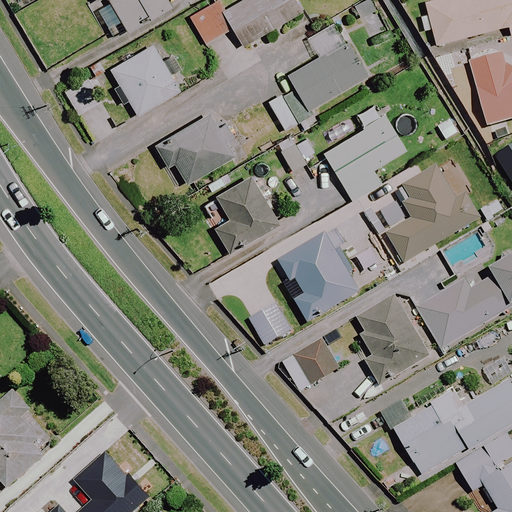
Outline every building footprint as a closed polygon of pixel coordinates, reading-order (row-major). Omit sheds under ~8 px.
[(171,8),(166,0),(97,0),(98,2),(101,0),(108,0),(127,33),(171,8)] [(303,13),(294,0),(245,0),(226,11),(220,1),(190,19),(205,46),(232,31),(242,48),(303,13)] [(511,0),(437,0),(424,4),(436,47),(508,27),(510,36),(511,35),(511,0)] [(367,80),(348,44),(288,76),(307,112),(367,80)] [(180,92),(153,46),(110,70),(138,117),(180,92)] [(488,129),(492,127),(496,140),(510,136),(506,123),(511,121),(511,80),(510,81),(502,56),(469,65),(488,129)] [(86,78),(64,91),(80,118),(102,105),(86,78)] [(300,124),(285,94),(268,102),(283,132),(300,124)] [(405,152),(376,104),(356,116),(365,130),(323,156),(352,202),(381,185),(373,172),(405,152)] [(234,157),(208,117),(156,150),(168,169),(174,165),(187,187),(234,157)] [(306,165),(290,137),(276,144),(292,173),(306,165)] [(511,145),(496,156),(511,182),(511,145)] [(499,201),(480,212),(449,161),(403,188),(410,201),(403,205),(413,220),(386,236),(404,266),(477,222),(484,235),(494,229),(490,224),(507,215),(499,201)] [(277,227),(250,179),(216,199),(229,220),(215,229),(230,255),(277,227)] [(359,294),(326,236),(280,262),(292,282),(296,279),(306,296),(296,302),(308,323),(359,294)] [(511,306),(511,256),(420,314),(442,350),(511,306)] [(431,358),(396,298),(353,323),(373,356),(365,361),(380,388),(431,358)] [(291,332),(276,306),(250,321),(266,347),(291,332)] [(339,371),(322,341),(283,364),(300,393),(339,371)] [(511,348),(503,354),(511,371),(511,348)] [(470,448),(472,451),(505,431),(511,426),(511,386),(509,382),(464,409),(454,392),(393,429),(422,477),(470,448)] [(40,436),(7,399),(0,405),(0,481),(8,490),(45,457),(32,443),(40,436)] [(511,511),(511,442),(507,435),(474,455),(457,465),(474,494),(484,487),(498,511),(495,511),(511,511)] [(92,509),(66,479),(32,509),(34,511),(114,511),(103,499),(92,509)]
